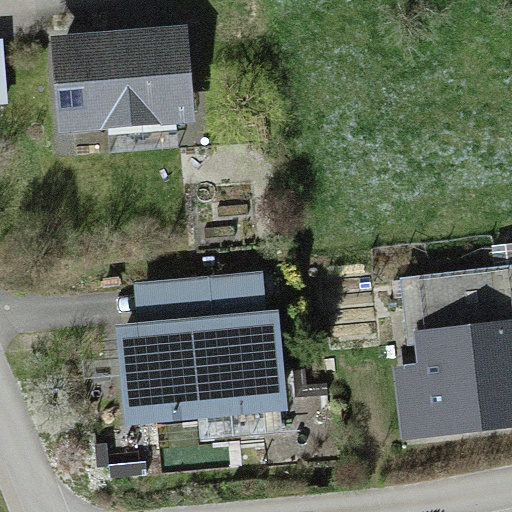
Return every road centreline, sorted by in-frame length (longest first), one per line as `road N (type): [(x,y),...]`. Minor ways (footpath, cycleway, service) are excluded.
road 1 (residential): [(511,484),(329,511)]
road 2 (residential): [(0,396),(47,511)]
